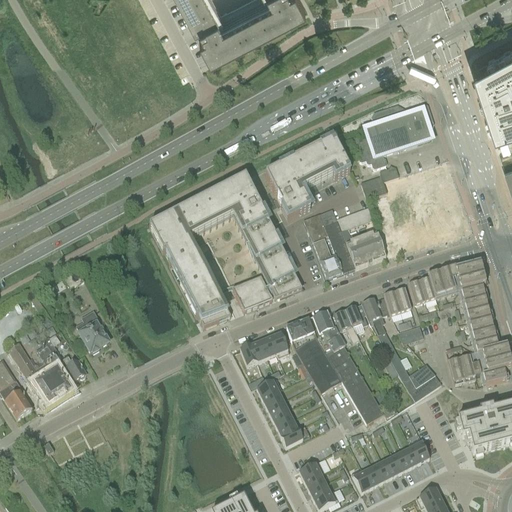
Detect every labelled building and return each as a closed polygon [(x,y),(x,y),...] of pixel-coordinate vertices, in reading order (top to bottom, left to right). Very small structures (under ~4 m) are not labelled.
[(223,26),(208,0),(179,0),(195,29),(200,38),(199,38),(210,59),(305,8),(300,0),(270,0),(271,1),(223,26)] [(491,64),(477,71),(498,136),(511,131),(511,92),(507,94),(505,90),(511,86),(511,51),(491,63),(491,64)] [(428,134),(431,133),(433,129),(427,109),(422,107),(403,113),(396,110),(373,117),(370,122),(373,130),(364,133),(367,142),(362,143),(362,144),(361,146),(359,146),(358,143),(356,142),(351,143),(351,145),(354,156),(356,157),(358,157),(359,159),(357,161),(359,166),(361,167),(365,166),(366,168),(368,169),(370,168),(372,172),(374,174),(385,170),(386,168),(384,163),(382,162),(381,163),(380,161),(382,160),(417,149),(416,148),(421,147),(421,145),(424,144),(427,138),(426,136),(429,135),(428,134)] [(505,134),(498,137),(504,156),(511,153),(505,134)] [(171,222),(151,232),(165,259),(171,270),(198,322),(201,327),(227,317),(229,322),(282,301),(282,300),(278,302),(271,289),(275,287),(271,289),(265,276),(268,275),(268,274),(264,276),(258,264),(262,262),(261,261),(258,263),(251,251),(255,249),(255,248),(251,250),(245,238),(266,227),(264,223),(263,221),(302,201),(349,176),(333,146),(288,169),(266,181),(265,181),(262,175),(244,184),(175,219),(172,221),(171,222)] [(429,219),(376,235),(385,261),(458,238),(436,168),(414,175),(427,216),(428,215),(429,219)] [(382,186),(398,181),(395,173),(389,170),(387,173),(379,176),(379,179),(378,181),(360,187),(360,188),(365,202),(365,204),(372,202),(385,198),(386,197),(382,186)] [(372,224),(371,220),(367,211),(362,213),(367,226),(372,224)] [(367,226),(362,213),(357,215),(362,228),(367,226)] [(362,228),(357,215),(351,217),(356,230),(362,228)] [(356,230),(351,217),(346,219),(351,232),(356,230)] [(351,232),(346,219),(343,220),(341,221),(346,234),(351,232)] [(346,234),(341,221),(335,223),(340,236),(346,234)] [(346,234),(340,236),(342,240),(344,246),(350,244),(346,234)] [(322,242),(311,246),(325,284),(355,273),(345,249),(342,240),(335,243),(332,235),(326,237),(328,243),(323,245),(322,242)] [(382,252),(377,239),(376,240),(375,237),(374,238),(375,238),(376,240),(372,241),(371,239),(373,239),(372,238),(371,239),(366,241),(362,242),(349,247),(348,248),(350,248),(350,250),(347,251),(346,249),(347,249),(346,248),(345,249),(355,273),(362,270),(368,268),(367,267),(369,266),(371,265),(372,267),(378,265),(385,262),(382,252)] [(506,350),(505,350),(497,353),(497,350),(499,349),(495,334),(493,335),(491,329),(494,328),(490,313),(487,314),(486,308),(489,308),(485,292),(482,293),(481,290),(487,289),(484,274),(475,269),(459,273),(459,270),(448,273),(448,272),(427,278),(428,283),(435,303),(458,296),(473,353),(475,353),(477,358),(469,360),(468,358),(447,363),(453,389),(461,387),(460,384),(466,383),(467,385),(475,383),(474,381),(479,379),(482,390),(508,384),(506,376),(504,376),(503,374),(511,372),(506,350)] [(60,283),(54,285),(57,292),(63,290),(60,283)] [(428,283),(418,286),(424,306),(435,303),(428,283)] [(424,306),(418,286),(407,289),(414,309),(424,306)] [(39,302),(46,298),(41,290),(34,294),(39,302)] [(404,294),(397,296),(393,297),(394,298),(399,317),(410,314),(404,294)] [(399,317),(394,298),(393,297),(383,300),(385,306),(389,320),(399,317)] [(36,300),(30,303),(39,315),(44,312),(39,305),(36,300)] [(397,378),(398,377),(409,397),(414,406),(440,388),(434,379),(429,373),(428,372),(428,373),(425,370),(409,381),(404,373),(399,364),(384,337),(381,329),(383,327),(381,321),(387,319),(388,321),(389,320),(385,306),(376,309),(374,304),(361,309),(365,319),(368,326),(370,325),(377,340),(377,341),(389,363),(397,378)] [(361,309),(344,316),(350,331),(352,330),(355,337),(364,334),(362,330),(367,329),(363,320),(365,319),(361,309)] [(83,326),(76,331),(79,337),(78,337),(80,340),(78,341),(81,346),(83,345),(89,355),(90,354),(91,356),(98,352),(97,350),(107,344),(101,333),(99,334),(96,328),(99,326),(93,316),(81,323),(83,326)] [(326,316),(308,324),(316,343),(341,386),(346,395),(365,428),(382,418),(344,351),(345,350),(337,337),(335,332),(333,333),(329,322),(326,316)] [(333,320),(329,322),(333,333),(335,332),(337,337),(345,334),(352,347),(358,344),(355,337),(352,330),(350,331),(344,316),(340,318),(339,317),(334,319),(334,320),(333,320)] [(341,386),(316,343),(308,324),(286,333),(292,347),(294,355),(320,399),(341,386)] [(280,337),(270,342),(278,362),(289,358),(280,337)] [(59,345),(54,338),(48,342),(53,349),(59,345)] [(18,349),(8,356),(21,375),(31,391),(34,396),(38,402),(44,412),(47,410),(48,410),(57,404),(57,405),(63,401),(62,401),(72,395),(61,378),(58,374),(61,371),(58,366),(60,365),(62,364),(61,363),(62,363),(53,349),(48,342),(47,340),(39,345),(42,350),(36,354),(43,365),(45,367),(39,371),(37,369),(34,367),(31,362),(28,364),(18,349)] [(260,346),(267,363),(276,359),(277,359),(270,342),(260,346)] [(249,349),(257,367),(267,363),(260,346),(250,349),(249,349)] [(249,349),(239,353),(246,371),(257,367),(249,349)] [(62,363),(61,363),(62,364),(63,365),(67,374),(74,386),(79,383),(81,383),(84,381),(84,380),(85,379),(79,368),(77,364),(72,367),(68,360),(62,363)] [(397,378),(389,363),(383,367),(391,381),(397,378)] [(0,365),(0,398),(15,423),(23,418),(31,413),(26,405),(27,404),(24,398),(21,394),(20,395),(18,392),(18,391),(18,390),(17,389),(2,364),(0,365)] [(275,384),(256,394),(261,404),(277,395),(280,394),(275,384)] [(266,413),(282,405),(277,396),(277,395),(261,404),(266,413)] [(270,423),(287,415),(282,405),(266,413),(270,423)] [(390,410),(382,415),(386,421),(394,416),(390,410)] [(479,419),(456,425),(460,440),(461,443),(467,442),(472,459),(511,448),(511,410),(492,416),(491,413),(478,416),(479,419)] [(275,433),(292,424),(287,415),(270,423),(275,433)] [(280,442),(297,434),(292,424),(275,433),(280,442)] [(297,434),(280,442),(285,453),(309,440),(304,430),(297,434)] [(418,444),(409,449),(419,468),(429,463),(418,444)] [(53,455),(49,446),(44,449),(43,449),(42,449),(43,450),(44,450),(48,458),(53,455)] [(250,452),(261,480),(269,477),(259,449),(250,452)] [(410,452),(401,457),(409,473),(419,468),(409,449),(408,449),(410,452)] [(401,457),(391,462),(399,478),(409,473),(401,457)] [(391,462),(381,467),(390,483),(399,478),(391,462)] [(318,466),(298,476),(303,486),(323,476),(318,466)] [(381,467),(371,472),(380,488),(390,483),(381,467)] [(361,473),(360,474),(370,493),(380,488),(371,472),(362,476),(361,473)] [(360,474),(350,479),(360,498),(370,493),(360,474)] [(323,476),(303,486),(308,496),(325,488),(320,479),(323,477),(323,476)] [(325,488),(308,496),(313,506),(333,496),(332,495),(329,497),(325,488)] [(435,493),(415,503),(419,511),(421,511),(440,503),(435,493)] [(333,496),(313,506),(316,511),(325,511),(338,506),(333,496)] [(228,511),(226,511),(246,511),(241,500),(226,507),(228,511)] [(444,511),(440,503),(421,511),(422,511),(423,511),(444,511)]
